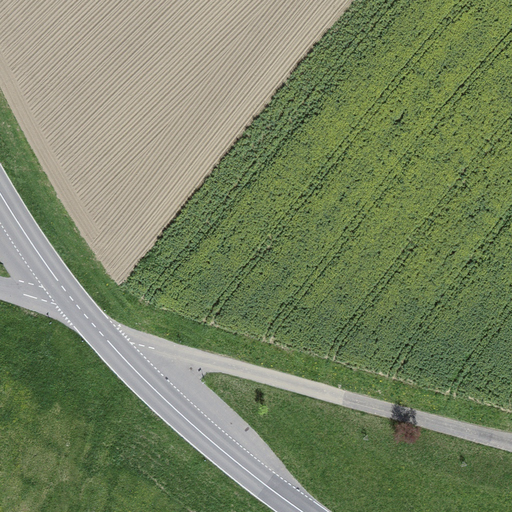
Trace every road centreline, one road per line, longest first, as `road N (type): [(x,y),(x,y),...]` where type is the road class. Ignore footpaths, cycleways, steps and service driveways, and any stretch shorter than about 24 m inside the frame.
road 1 (unclassified): [(99,333),(511,442)]
road 2 (secondary): [(99,333),(195,428),(303,511)]
road 3 (secondary): [(0,191),(82,311)]
